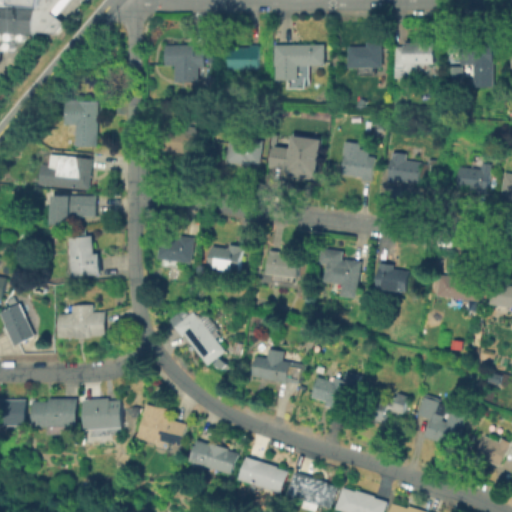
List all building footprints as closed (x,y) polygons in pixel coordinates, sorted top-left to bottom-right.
[(37,7),(0,3),(0,0),(59,0),(51,11),(55,14),(61,19),(65,22),(58,31),(53,32),(36,31),(37,7)] [(0,3),(37,7),(36,31),(35,34),(0,30),(0,3)] [(493,39),(494,71),(467,71),(467,63),(462,64),(463,42),(483,42),(483,39),(493,39)] [(383,40),(383,66),(349,66),(349,45),(367,45),(367,40),(383,40)] [(438,42),(438,62),(419,62),(419,77),(396,77),(396,45),(405,45),(405,42),(438,42)] [(259,43),(259,67),(229,68),(229,48),(239,48),(239,46),(250,46),(250,43),(259,43)] [(325,43),(325,64),(298,64),(298,79),(277,79),(277,64),(276,64),(276,44),(325,43)] [(207,49),(207,64),(199,64),(199,80),(175,80),(175,64),(167,64),(166,44),(196,44),(196,49),(207,49)] [(451,82),(463,82),(462,65),(450,66),(451,82)] [(98,99),(98,145),(76,145),(76,123),(65,123),(65,99),(98,99)] [(206,121),(200,155),(162,149),(165,129),(186,132),(188,119),(206,121)] [(323,139),(317,179),(289,176),(290,168),(272,166),(275,145),(290,147),(291,134),(323,139)] [(264,139),(260,163),(252,162),(251,164),(227,160),(230,141),(245,143),(246,136),(264,139)] [(376,156),(373,179),(363,177),(363,175),(342,172),(345,154),(344,154),(346,140),(362,142),(361,148),(371,149),(370,155),(376,156)] [(422,160),(419,182),(398,179),(398,181),(389,180),(393,150),(408,152),(407,158),(422,160)] [(94,157),(91,188),(40,182),(42,164),(52,165),(53,153),(94,157)] [(444,159),(441,181),(428,180),(430,158),(444,159)] [(492,163),(487,193),(478,192),(479,190),(468,188),(469,187),(458,185),(461,165),(482,168),(483,162),(492,163)] [(511,199),(510,199),(510,196),(502,195),(506,171),(511,171),(511,199)] [(97,195),(97,216),(74,216),(74,223),(55,222),(55,194),(97,195)] [(98,273),(76,275),(72,237),(93,234),(98,273)] [(196,236),(193,261),(160,257),(163,236),(180,238),(181,235),(196,236)] [(245,246),(240,271),(210,266),(214,244),(230,247),(231,243),(245,246)] [(302,255),(298,276),(270,272),(273,249),(281,250),(281,252),(302,255)] [(363,261),(359,285),(326,280),(329,260),(347,262),(348,259),(363,261)] [(411,269),(408,292),(378,287),(381,262),(396,264),(395,267),(411,269)] [(484,279),(481,300),(440,294),(443,273),(484,279)] [(0,275),(8,277),(4,299),(0,298),(0,275)] [(511,283),(511,306),(491,303),(495,278),(511,280),(510,283),(511,283)] [(37,335),(18,345),(2,311),(21,302),(37,335)] [(94,302),(94,310),(106,310),(107,334),(61,336),(60,313),(73,312),(72,303),(94,302)] [(194,310),(198,316),(200,315),(228,350),(210,364),(184,332),(182,334),(175,326),(194,310)] [(300,364),(298,378),(289,376),(288,381),(253,375),(257,355),(291,361),(291,362),(300,364)] [(229,362),(225,367),(219,363),(224,358),(229,362)] [(361,374),(355,392),(352,391),(346,410),(326,404),(327,400),(313,396),(319,375),(333,379),(334,376),(345,379),(347,370),(361,374)] [(410,394),(404,413),(390,409),(386,422),(364,415),(371,393),(396,400),(399,391),(410,394)] [(443,419),(447,420),(453,402),(470,407),(458,446),(426,436),(432,417),(418,413),(424,395),(448,403),(443,419)] [(111,397),(111,399),(123,398),(125,425),(88,428),(85,399),(111,397)] [(0,398),(29,398),(29,424),(0,424),(0,398)] [(80,398),(80,426),(35,426),(35,401),(51,401),(50,398),(80,398)] [(146,412),(162,416),(162,414),(189,421),(183,444),(162,439),(162,441),(140,436),(146,412)] [(485,435),(500,441),(502,436),(511,441),(511,455),(506,453),(501,465),(477,454),(485,435)] [(198,439),(210,442),(211,441),(231,447),(230,449),(240,452),(233,473),(191,460),(198,439)] [(290,470),(283,491),(241,478),(248,455),(279,465),(279,466),(290,470)] [(339,486),(332,507),(320,503),(318,511),(304,506),(307,499),(289,494),(296,471),(328,481),(328,482),(339,486)] [(344,486),(357,490),(357,489),(376,494),(375,496),(389,500),(385,511),(350,511),(337,508),(344,486)] [(387,511),(391,502),(406,507),(407,504),(431,511),(387,511)]
